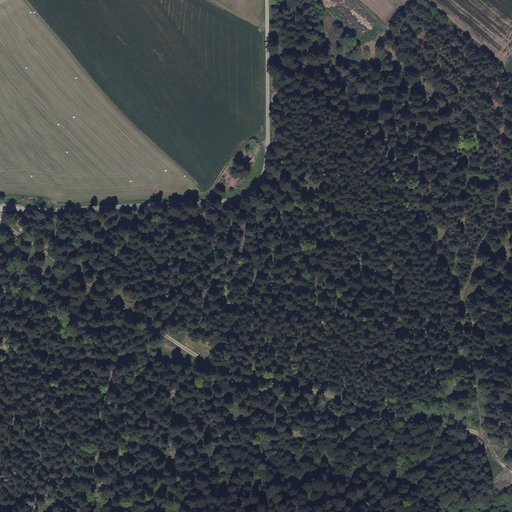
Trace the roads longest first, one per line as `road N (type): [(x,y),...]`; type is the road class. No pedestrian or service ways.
road 1 (track): [(0,224),(199,361),(408,423),(464,428),(483,437),(511,478)]
road 2 (unclassified): [(267,0),(268,138),(260,179),(245,198),(0,211)]
road 3 (track): [(268,138),(304,208),(344,250),(412,297),(466,361),(484,405),(483,437)]
road 4 (track): [(511,84),(416,0)]
